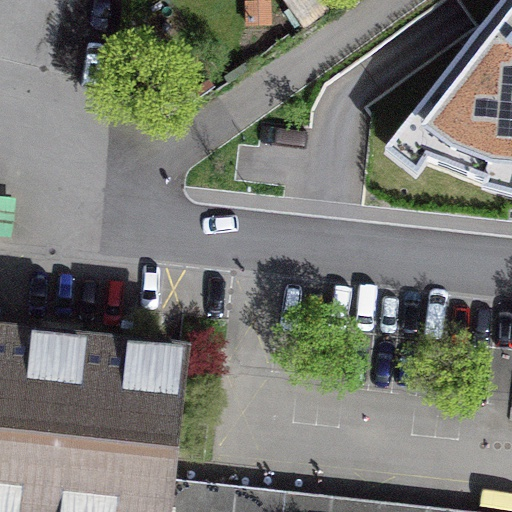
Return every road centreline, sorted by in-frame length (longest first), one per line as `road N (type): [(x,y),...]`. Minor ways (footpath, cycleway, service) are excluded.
road 1 (residential): [(511,273),(138,242),(99,196)]
road 2 (residential): [(382,0),(99,196)]
